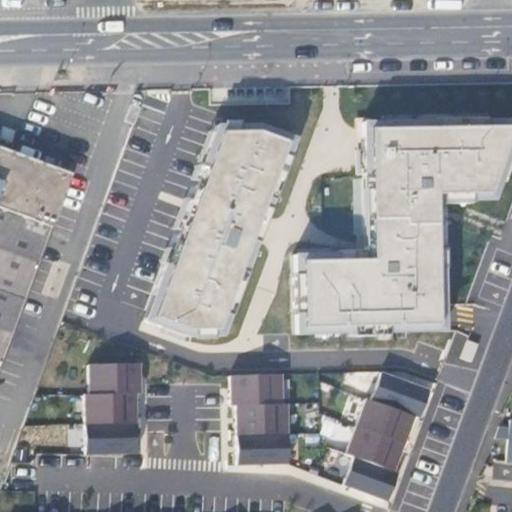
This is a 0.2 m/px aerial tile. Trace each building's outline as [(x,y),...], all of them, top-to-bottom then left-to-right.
[(511,144),(511,116),(479,117),(479,121),(465,121),(465,118),(452,118),(452,121),(437,121),(437,118),(369,119),(369,115),(355,115),(356,139),(362,139),(364,257),(335,258),(335,251),(293,252),(295,332),(352,331),(353,334),(386,334),(386,330),(444,329),(441,201),(469,201),(469,194),(470,195),(470,198),(493,198),(511,144)] [(293,135),(256,122),(213,122),(213,123),(208,138),(211,139),(206,152),(203,151),(198,164),(201,165),(197,178),(194,177),(187,197),(190,198),(185,212),(182,211),(168,247),(171,249),(167,262),(164,261),(142,319),(184,334),(221,334),(230,311),(226,310),(231,297),(234,298),(239,284),(236,283),(241,270),(244,271),(251,251),(268,205),(271,195),(268,193),(273,180),(276,182),(281,168),(278,167),(282,155),(286,156),(291,142),(293,135)] [(0,346),(66,172),(0,146),(0,346)] [(135,395),(134,363),(83,364),(84,396),(129,395),(135,395)] [(412,419),(417,421),(428,393),(379,375),(368,403),(412,419)] [(277,377),(228,378),(228,408),(233,408),(278,408),(277,377)] [(130,424),(129,395),(84,396),(79,396),(78,425),(130,424)] [(353,430),(402,447),(412,419),(368,403),(364,402),(353,430)] [(278,408),(233,408),(232,438),(284,437),(284,407),(278,408)] [(511,462),(511,419),(508,419),(508,425),(500,426),(495,438),(507,439),(504,461),(511,462)] [(130,454),(130,424),(78,425),(80,455),(130,454)] [(352,461),(391,474),(402,447),(353,430),(343,457),(352,461)] [(284,437),(232,438),(233,467),(283,467),(284,437)] [(342,488),(385,505),(396,477),(391,474),(352,461),(342,488)]
